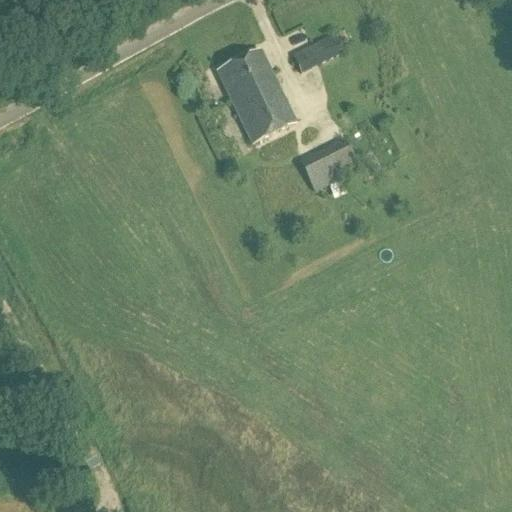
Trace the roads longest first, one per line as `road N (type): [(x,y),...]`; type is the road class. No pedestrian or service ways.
road 1 (track): [(0,270),(130,511)]
road 2 (unclassified): [(239,0),(154,36),(0,121)]
